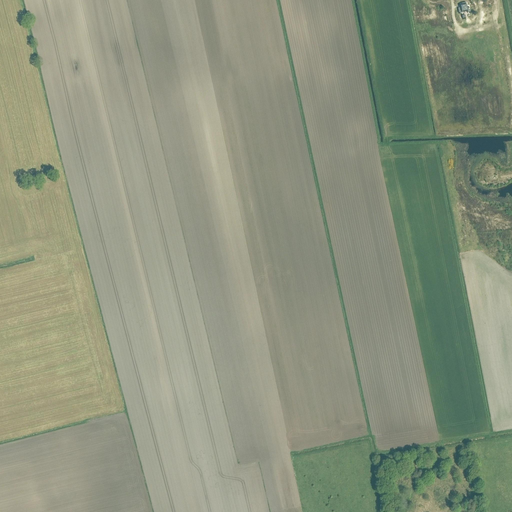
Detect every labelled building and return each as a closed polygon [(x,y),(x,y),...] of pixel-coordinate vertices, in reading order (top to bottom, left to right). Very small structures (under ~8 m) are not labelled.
[(461,9),(458,9),(459,14),(462,14),(462,13),(467,12),(467,13),(467,14),(471,13),(470,9),(467,9),(466,4),(461,5),(462,7),(460,8),(461,9)] [(486,44),(482,44),(483,49),(487,48),(486,45),(493,44),(493,47),(497,46),(496,41),(493,42),(491,30),(484,32),(486,44)] [(443,43),(439,44),(440,49),(443,48),(443,46),(450,45),(450,47),(454,46),(453,41),(449,42),(447,34),(441,35),(443,43)] [(480,84),(477,85),(477,89),(481,89),(481,87),(487,86),(488,89),(492,89),(491,83),(487,84),(486,73),(479,74),(480,84)] [(437,84),(433,85),(433,90),(437,89),(437,88),(444,86),(445,89),(448,88),(448,82),(443,83),(442,74),(435,75),(437,84)] [(462,106),(458,106),(459,111),(463,110),(463,109),(469,108),(469,110),(473,110),(472,105),(468,105),(467,96),(461,97),(462,106)] [(503,109),(500,109),(501,113),(504,113),(504,111),(510,110),(510,112),(511,112),(511,108),(510,108),(508,97),(501,98),(503,109)]
